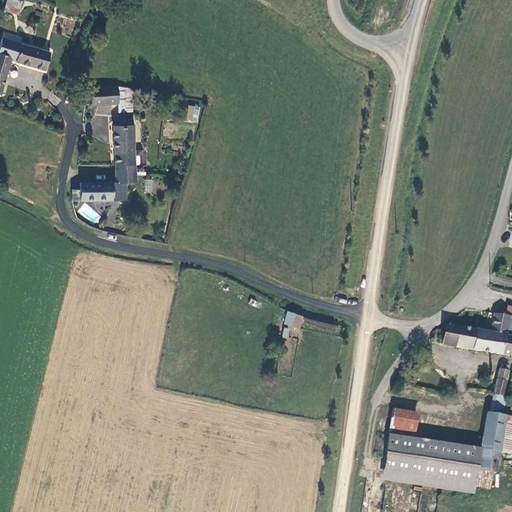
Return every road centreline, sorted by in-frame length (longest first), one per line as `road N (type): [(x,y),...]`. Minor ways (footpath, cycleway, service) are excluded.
road 1 (unclassified): [(73,120),(61,208),(77,233),(203,258),(366,316)]
road 2 (unclassified): [(403,53),(366,316)]
road 3 (unclassified): [(511,166),(489,250),(467,289),(422,325),(366,316)]
road 4 (unclassified): [(366,316),(340,511)]
road 5 (track): [(452,0),(408,129),(390,149)]
